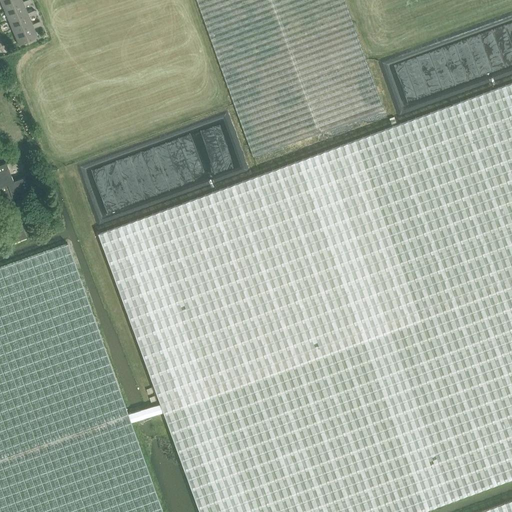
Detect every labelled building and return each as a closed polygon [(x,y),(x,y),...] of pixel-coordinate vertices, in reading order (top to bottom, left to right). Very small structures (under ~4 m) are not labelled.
[(0,0),(4,10),(22,2),(21,0),(0,0)] [(30,0),(26,0),(22,2),(4,10),(9,21),(27,13),(24,6),(32,2),(30,0)] [(197,0),(254,157),(385,110),(345,0),(197,0)] [(36,14),(35,10),(27,13),(9,21),(14,32),(32,24),(29,17),(36,14)] [(40,21),(32,24),(14,32),(19,45),(38,38),(34,28),(41,25),(40,21)] [(511,82),(100,233),(162,403),(128,413),(128,414),(131,422),(165,412),(201,511),(416,511),(511,477),(511,82)] [(0,199),(10,227),(1,230),(7,244),(26,237),(21,224),(28,221),(21,203),(16,205),(13,197),(30,191),(25,177),(13,181),(6,162),(0,164),(0,199)] [(0,511),(162,511),(131,422),(128,414),(67,243),(0,267),(0,511)] [(511,511),(511,499),(476,511),(511,511)]
